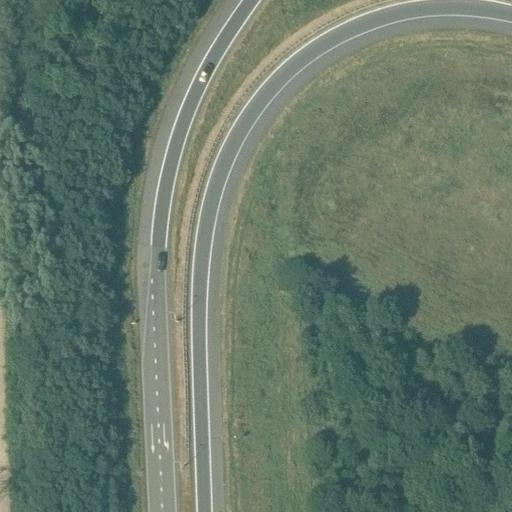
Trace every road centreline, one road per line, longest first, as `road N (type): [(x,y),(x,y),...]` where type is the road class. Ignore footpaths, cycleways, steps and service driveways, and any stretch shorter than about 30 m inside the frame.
road 1 (motorway): [(205,511),(204,259),(234,146),(277,87),(350,32),(431,12),(511,18)]
road 2 (motorway): [(253,0),(190,107),(167,179),(156,308),(162,511)]
